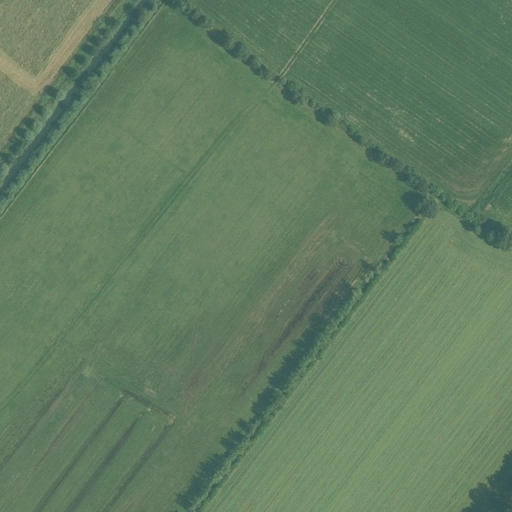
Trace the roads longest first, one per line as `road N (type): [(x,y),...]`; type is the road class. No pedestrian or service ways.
road 1 (track): [(73,301),(172,201),(337,0)]
road 2 (track): [(116,0),(0,155)]
